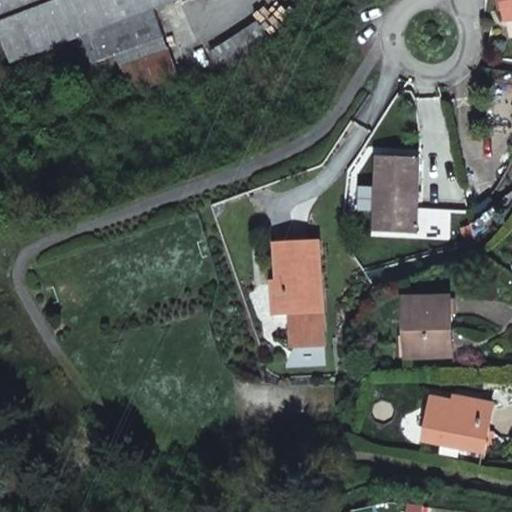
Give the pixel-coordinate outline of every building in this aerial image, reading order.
[(180,0),(0,0),(0,35),(10,62),(81,36),(91,65),(115,56),(164,38),(154,10),(180,0)] [(511,0),(501,0),(506,21),(511,20),(511,0)] [(178,77),(167,49),(119,66),(130,95),(178,77)] [(379,205),(378,230),(416,232),(416,240),(450,241),(451,210),(417,209),(420,160),(379,158),(376,205),(379,205)] [(289,279),(287,314),(305,313),(326,312),(322,241),(277,244),(279,279),(289,279)] [(273,280),(275,321),(294,320),(305,319),(305,313),(287,314),(289,279),(279,279),(273,280)] [(407,299),(408,357),(450,356),(450,330),(453,330),(451,298),(407,299)] [(326,324),(326,312),(305,313),(305,319),(294,320),(295,347),(325,345),(324,324),(326,324)] [(434,398),(426,440),(485,452),(489,428),(479,426),(484,403),(461,399),(460,403),(434,398)]
